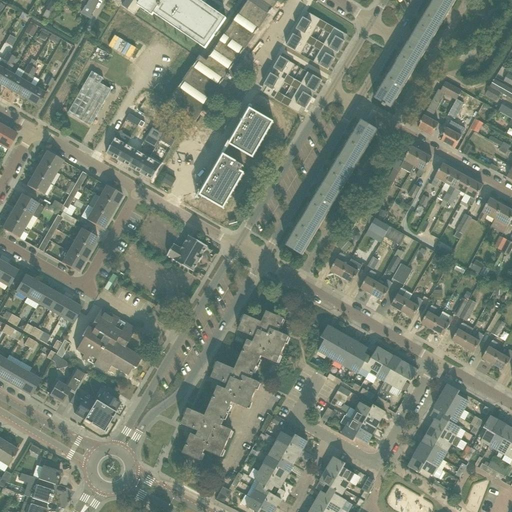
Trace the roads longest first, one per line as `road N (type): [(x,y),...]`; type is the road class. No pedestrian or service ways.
road 1 (residential): [(298,0),(173,210)]
road 2 (residential): [(129,457),(147,418),(179,396),(262,259)]
road 3 (residential): [(236,245),(115,447)]
road 4 (residential): [(435,357),(262,259)]
road 5 (residential): [(0,241),(83,281),(137,190)]
road 6 (residential): [(262,259),(357,100)]
road 7 (residential): [(332,87),(236,245)]
road 8 (residential): [(511,189),(357,100)]
road 9 (residential): [(333,439),(375,456),(435,357)]
road 10 (residential): [(137,190),(30,129)]
